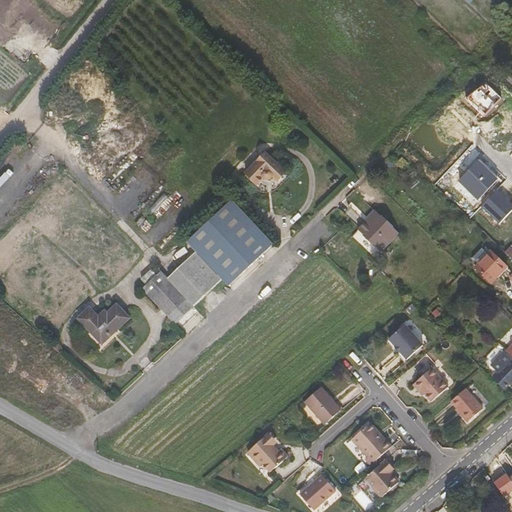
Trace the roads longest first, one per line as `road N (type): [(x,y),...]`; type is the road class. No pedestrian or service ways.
road 1 (unclassified): [(0,407),(112,468),(247,511)]
road 2 (unclassified): [(112,0),(0,134)]
road 3 (residential): [(360,371),(453,475)]
